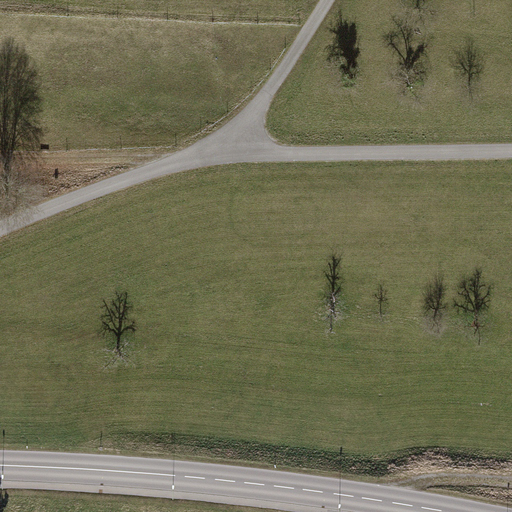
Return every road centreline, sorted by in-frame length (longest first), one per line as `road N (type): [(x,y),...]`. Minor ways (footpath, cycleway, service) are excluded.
road 1 (tertiary): [(0,464),(220,479),(442,511)]
road 2 (residential): [(238,155),(511,151)]
road 3 (residential): [(0,230),(148,172),(238,155)]
road 4 (residential): [(238,155),(329,0)]
road 5 (track): [(0,157),(148,172)]
